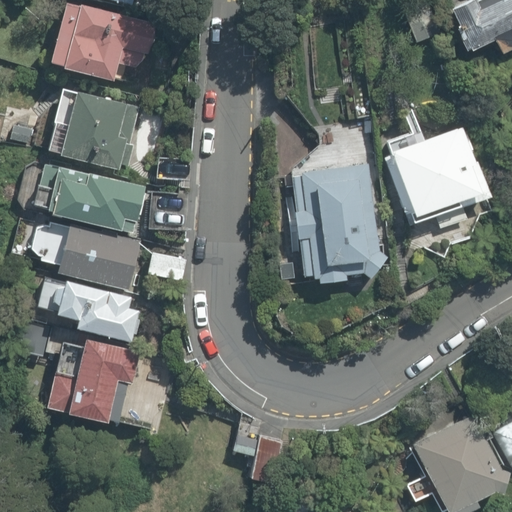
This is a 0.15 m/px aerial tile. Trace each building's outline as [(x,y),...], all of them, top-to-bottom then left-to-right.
[(157,23),(82,0),(77,0),(58,61),(137,85),(157,23)] [(511,44),(511,0),(456,0),(440,10),(460,53),(490,53),(511,44)] [(140,108),(80,91),(63,150),(124,166),(140,108)] [(479,183),(454,117),(379,145),(403,210),(479,183)] [(377,263),(364,157),(288,167),(301,273),(377,263)] [(148,184),(58,161),(46,208),(136,231),(148,184)] [(138,242),(62,226),(54,267),(130,283),(138,242)] [(146,304),(61,278),(48,319),(133,345),(146,304)] [(135,351),(70,331),(46,408),(111,427),(135,351)] [(511,398),(488,411),(511,456),(511,398)] [(446,511),(502,484),(465,412),(399,446),(432,511),(446,511)]
